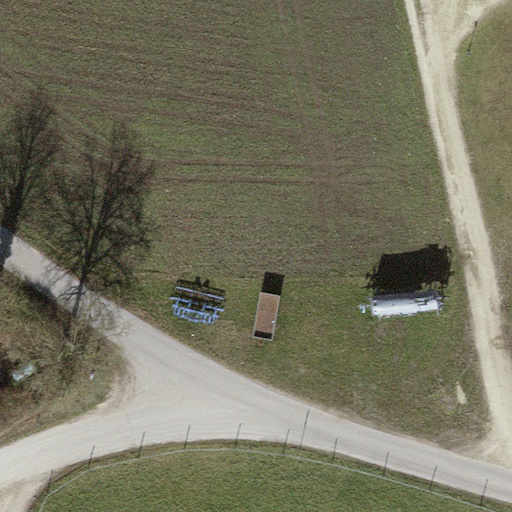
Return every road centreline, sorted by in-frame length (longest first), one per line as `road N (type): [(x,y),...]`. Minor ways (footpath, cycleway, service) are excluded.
road 1 (unclassified): [(511,499),(199,379),(94,312),(0,238)]
road 2 (track): [(511,441),(417,0)]
